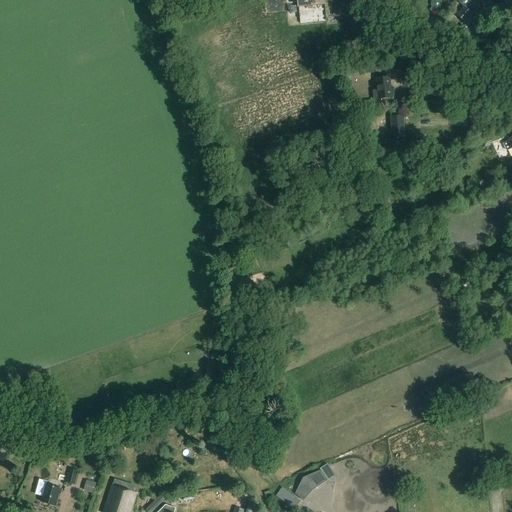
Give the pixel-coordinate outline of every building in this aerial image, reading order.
[(297,0),(298,10),(325,7),(325,4),(324,0),(297,0)] [(468,25),(473,20),(470,17),(473,14),(477,18),(481,14),(471,3),(464,9),(464,8),(456,16),(463,22),(464,21),(468,25)] [(378,91),(373,92),(374,101),(392,99),(390,79),(377,80),(378,91)] [(403,117),(391,118),(392,137),(405,136),(403,117)] [(73,470),(70,469),(67,483),(74,485),(79,467),(74,466),(73,470)] [(295,494),(304,501),(314,490),(328,481),(321,471),(304,479),(295,494)] [(184,478),(183,488),(195,489),(196,478),(184,478)] [(94,492),(97,482),(87,479),(84,490),(94,492)] [(36,496),(43,498),(41,503),(56,507),(59,497),(61,497),(63,489),(47,485),(48,484),(47,484),(40,481),(36,496)] [(131,511),(136,494),(111,487),(103,511),(131,511)] [(152,511),(165,499),(161,495),(146,510),(147,511),(152,511)]
